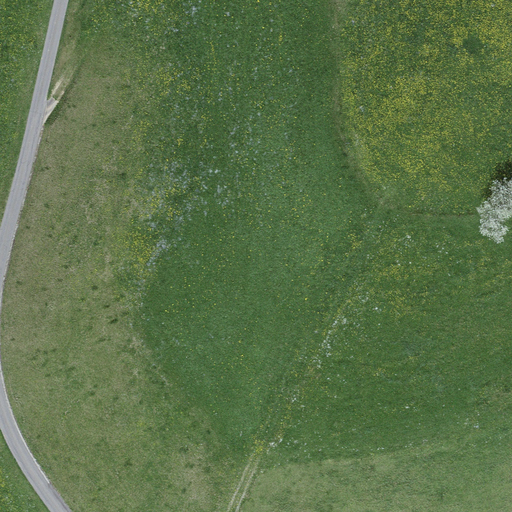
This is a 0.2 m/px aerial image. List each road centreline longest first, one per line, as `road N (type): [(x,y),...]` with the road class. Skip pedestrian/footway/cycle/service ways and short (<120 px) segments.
road 1 (unclassified): [(65,0),(0,279)]
road 2 (unclassified): [(0,361),(13,436),(69,511)]
